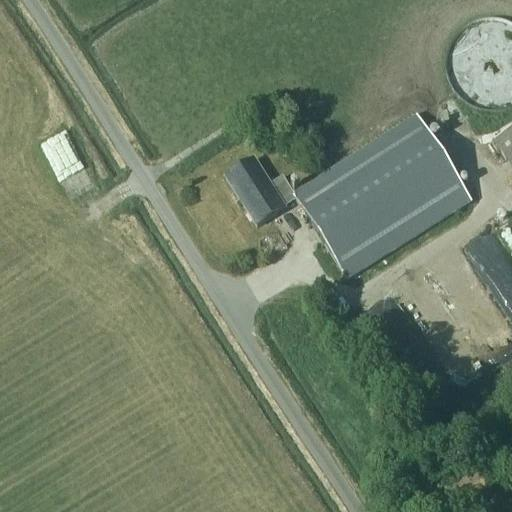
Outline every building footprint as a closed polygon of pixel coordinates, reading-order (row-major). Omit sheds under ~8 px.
[(511,100),(511,29),(488,10),(439,72),(483,107),(494,94),(508,105),(511,100)] [(296,203),(347,284),(471,205),(416,119),(294,197),(283,180),(270,188),(254,163),(226,181),(257,230),(285,212),(284,211),(296,203)] [(511,134),(494,146),(511,173),(511,134)] [(459,323),(433,338),(461,386),(487,370),(459,323)] [(492,479),(511,463),(511,442),(482,467),(492,479)] [(393,467),(393,451),(371,451),(371,467),(393,467)] [(454,511),(494,488),(481,467),(442,492),(454,511)] [(440,511),(433,502),(418,511),(440,511)]
